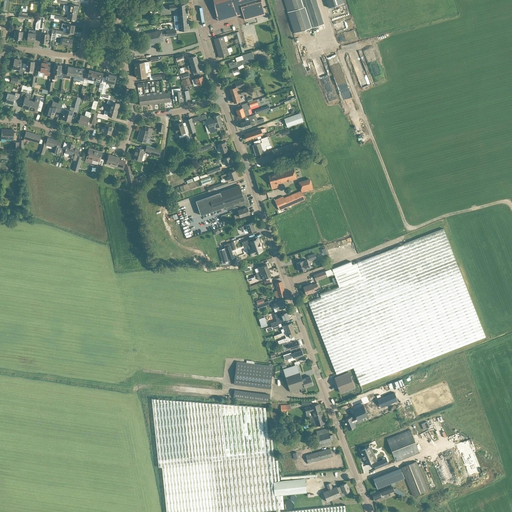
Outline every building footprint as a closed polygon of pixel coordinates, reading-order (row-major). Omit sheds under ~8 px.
[(264,14),(265,14),(260,0),(213,0),(217,17),(224,16),(225,18),(224,18),(225,18),(242,13),(242,14),(243,14),(244,20),(245,20),(244,19),(264,13),(264,14)] [(283,0),(295,33),(323,24),(315,0),(283,0)] [(177,9),(177,15),(188,14),(187,3),(182,4),(169,5),(169,10),(177,9)] [(64,5),(63,10),(77,12),(78,6),(70,4),(69,6),(64,5)] [(77,12),(63,10),(63,13),(68,14),(67,18),(76,19),(77,12)] [(177,15),(178,21),(183,21),(184,23),(188,22),(188,14),(177,15)] [(183,21),(178,21),(174,22),(175,25),(178,24),(179,31),(184,30),(189,30),(188,22),(184,23),(183,21)] [(66,32),(68,32),(73,33),(75,25),(67,24),(62,23),(62,27),(66,28),(66,32)] [(20,31),(21,26),(16,26),(16,31),(15,31),(14,39),(21,40),(23,31),(20,31)] [(29,29),(28,35),(27,40),(34,41),(36,30),(29,29)] [(42,30),(41,37),(40,42),(47,43),(48,40),(49,34),(44,34),(45,30),(42,30)] [(160,30),(143,34),(145,44),(148,44),(156,42),(163,40),(162,36),(161,31),(160,30)] [(63,35),(61,34),(61,38),(63,38),(62,45),(71,46),(72,39),(68,38),(68,36),(63,35)] [(214,39),(215,45),(225,42),(223,36),(214,39)] [(215,45),(217,51),(227,49),(225,42),(215,45)] [(227,49),(217,51),(219,58),(229,55),(227,49)] [(233,63),(233,62),(228,63),(230,68),(231,69),(224,71),(225,77),(234,74),(233,73),(239,71),(238,67),(245,63),(255,60),(252,52),(242,55),(243,59),(233,63)] [(189,58),(191,65),(198,63),(196,56),(189,58)] [(13,68),(18,69),(22,70),(23,68),(23,64),(23,63),(21,63),(21,60),(14,59),(13,68)] [(27,61),(27,64),(23,64),(23,68),(26,69),(30,69),(29,73),(33,73),(33,70),(34,66),(34,61),(27,61)] [(135,63),(136,71),(145,69),(144,66),(149,65),(149,61),(135,63)] [(50,72),(51,67),(48,66),(48,63),(45,63),(41,62),(41,66),(37,65),(36,71),(38,71),(37,76),(44,77),(44,75),(50,76),(50,72)] [(198,63),(191,65),(188,66),(189,69),(192,68),(194,75),(198,73),(198,70),(200,70),(198,63)] [(53,73),(53,78),(52,80),(56,81),(56,79),(57,74),(60,74),(63,74),(63,71),(60,71),(61,65),(54,64),(54,69),(53,73)] [(71,75),(74,76),(75,67),(68,66),(67,71),(63,71),(63,74),(62,78),(70,79),(71,75)] [(74,76),(73,79),(80,81),(84,81),(84,79),(85,74),(82,74),(83,69),(75,67),(74,76)] [(145,69),(136,71),(137,78),(151,76),(150,72),(145,73),(145,69)] [(87,79),(94,80),(96,71),(89,70),(87,79)] [(96,71),(94,80),(101,82),(103,73),(96,71)] [(111,84),(110,87),(114,87),(116,76),(109,74),(108,76),(108,77),(107,83),(111,84)] [(195,78),(196,80),(197,85),(204,83),(202,76),(195,78)] [(182,80),(184,87),(191,84),(189,78),(182,80)] [(229,89),(232,96),(238,94),(235,87),(229,89)] [(174,89),(172,89),(173,100),(175,100),(175,101),(182,100),(181,95),(181,91),(180,88),(177,88),(174,89)] [(165,92),(163,92),(164,102),(170,102),(169,93),(171,93),(171,91),(168,91),(168,93),(165,94),(165,92)] [(22,107),(29,109),(32,101),(29,100),(30,94),(22,92),(20,100),(24,101),(22,107)] [(6,103),(13,105),(14,100),(18,101),(20,94),(15,93),(15,95),(8,93),(6,98),(7,98),(6,103)] [(238,94),(232,96),(234,103),(240,101),(238,94)] [(32,101),(29,109),(36,111),(38,105),(42,106),(44,98),(36,96),(35,102),(32,101)] [(108,100),(107,103),(111,104),(110,108),(117,110),(119,110),(120,108),(119,107),(118,106),(119,103),(114,102),(111,101),(108,100)] [(61,105),(56,104),(55,103),(54,107),(48,105),(47,109),(46,114),(53,116),(55,111),(59,112),(61,105)] [(69,110),(65,109),(62,105),(60,112),(63,114),(62,118),(71,121),(74,108),(70,107),(69,110)] [(246,107),(241,108),(236,110),(238,117),(245,115),(245,116),(250,114),(248,109),(247,110),(246,107)] [(95,112),(94,116),(97,117),(103,118),(107,120),(109,115),(115,117),(116,114),(117,114),(118,113),(119,110),(117,110),(110,108),(109,111),(105,110),(104,115),(98,113),(95,112)] [(81,115),(80,118),(78,123),(87,125),(91,112),(86,111),(84,116),(81,115)] [(284,118),(287,127),(303,122),(300,113),(284,118)] [(205,114),(191,119),(193,122),(206,118),(205,114)] [(207,119),(206,119),(211,133),(213,132),(217,131),(217,130),(220,129),(219,126),(222,125),(219,114),(213,116),(213,117),(207,119)] [(250,122),(249,120),(240,123),(242,129),(265,121),(264,118),(255,121),(255,120),(250,122)] [(175,127),(174,127),(176,133),(177,133),(178,135),(185,133),(186,135),(188,141),(191,140),(189,134),(187,127),(184,129),(182,122),(175,124),(175,127)] [(187,126),(189,133),(196,131),(193,124),(187,126)] [(100,127),(99,130),(111,134),(113,127),(105,125),(104,128),(100,127)] [(137,140),(142,141),(145,142),(148,134),(151,135),(152,129),(146,127),(145,130),(140,129),(141,129),(139,136),(138,136),(137,140)] [(261,129),(244,134),(246,140),(263,135),(262,132),(266,131),(265,128),(261,129)] [(2,130),(1,135),(1,138),(13,139),(14,130),(10,130),(10,131),(2,130)] [(25,133),(25,134),(24,139),(39,143),(41,135),(26,131),(26,133),(25,133)] [(260,139),(262,142),(253,145),(254,149),(255,149),(255,150),(255,151),(254,151),(256,155),(263,152),(264,151),(265,149),(265,147),(270,145),(267,136),(260,139)] [(49,146),(55,148),(53,153),(56,154),(56,153),(57,154),(59,149),(61,141),(48,137),(46,145),(47,146),(46,147),(49,147),(49,146)] [(272,150),(274,159),(305,149),(302,141),(272,150)] [(64,142),(63,147),(62,148),(66,149),(65,152),(72,155),(71,159),(76,160),(77,156),(79,149),(73,147),(73,145),(68,143),(67,145),(65,142),(64,142)] [(217,145),(214,146),(215,149),(216,149),(218,154),(221,153),(223,152),(228,150),(225,142),(220,144),(217,145)] [(196,149),(197,152),(211,147),(210,144),(196,149)] [(131,158),(141,161),(143,154),(145,155),(146,152),(148,153),(149,151),(152,152),(152,154),(159,156),(160,150),(147,146),(145,150),(136,147),(133,158),(131,158)] [(102,165),(98,164),(102,152),(101,152),(101,153),(94,151),(95,150),(89,149),(85,162),(91,163),(90,164),(98,166),(95,177),(99,178),(102,165)] [(109,154),(107,159),(106,163),(105,163),(105,166),(110,167),(111,164),(117,166),(116,167),(123,169),(125,161),(121,160),(119,160),(119,157),(109,154)] [(77,156),(76,160),(73,170),(78,172),(82,157),(77,156)] [(219,160),(218,160),(220,164),(221,163),(222,166),(226,165),(227,165),(232,163),(230,156),(225,158),(219,160)] [(174,165),(163,169),(166,176),(180,171),(179,167),(178,164),(174,165)] [(297,179),(294,169),(283,172),(282,168),(278,169),(279,173),(268,176),(271,185),(278,183),(278,184),(283,183),(297,179)] [(223,174),(220,175),(222,179),(224,178),(225,178),(226,177),(228,181),(230,180),(232,179),(237,178),(235,171),(230,172),(223,174)] [(313,189),(310,178),(298,182),(301,190),(284,198),(285,202),(282,203),(284,208),(305,199),(301,192),(313,189)] [(228,184),(227,181),(208,188),(209,192),(215,190),(214,190),(217,189),(217,188),(228,184)] [(204,197),(195,201),(201,215),(210,212),(225,207),(226,210),(232,208),(234,208),(234,211),(238,210),(249,206),(246,196),(243,196),(239,185),(204,197)] [(285,202),(284,198),(283,196),(275,200),(279,210),(284,208),(282,203),(285,202)] [(238,210),(239,213),(234,215),(235,219),(249,214),(247,207),(249,206),(238,210)] [(284,220),(281,222),(283,229),(285,228),(286,229),(291,227),(290,226),(294,224),(292,218),(298,215),(296,210),(282,215),(284,220)] [(248,224),(239,227),(241,230),(244,229),(245,233),(248,232),(250,231),(255,230),(252,223),(248,224)] [(443,229),(361,260),(351,264),(350,261),(325,271),(326,276),(327,277),(334,274),(338,286),(320,293),(320,294),(321,297),(308,302),(336,374),(353,367),(360,385),(485,337),(443,229)] [(254,238),(242,242),(244,246),(251,244),(253,248),(250,249),(252,255),(259,253),(259,252),(262,251),(260,247),(261,247),(259,242),(257,239),(254,240),(254,238)] [(229,243),(224,245),(225,249),(228,256),(231,255),(229,249),(235,247),(233,244),(230,245),(229,243)] [(224,249),(219,250),(223,262),(228,261),(228,262),(230,261),(229,260),(228,256),(225,249),(224,249)] [(297,263),(298,266),(300,271),(309,268),(306,260),(297,263)] [(256,273),(256,275),(269,270),(267,265),(262,266),(258,268),(259,271),(256,273)] [(269,270),(256,275),(257,277),(258,280),(261,279),(262,281),(268,279),(267,277),(271,276),(269,270)] [(325,271),(314,275),(315,280),(326,276),(325,271)] [(285,296),(282,281),(275,283),(278,291),(275,292),(276,298),(279,297),(280,297),(285,296)] [(314,291),(314,289),(318,287),(317,283),(312,285),(312,284),(304,287),(306,294),(314,291)] [(271,304),(272,308),(276,307),(277,310),(280,308),(285,306),(284,304),(283,300),(278,302),(274,303),(271,304)] [(270,304),(269,301),(264,303),(257,306),(256,306),(258,309),(270,304)] [(287,312),(282,313),(280,314),(283,320),(289,318),(287,312)] [(284,329),(284,330),(285,332),(293,329),(291,323),(284,325),(286,328),(284,329)] [(278,334),(277,335),(278,337),(279,336),(284,334),(286,338),(289,336),(289,337),(291,336),(293,335),(296,335),(293,329),(285,332),(280,333),(278,334)] [(289,341),(281,343),(283,348),(289,346),(290,350),(295,348),(299,346),(299,345),(300,344),(299,342),(298,342),(298,341),(291,343),(290,340),(289,341)] [(301,350),(297,352),(291,354),(291,353),(283,355),(285,360),(288,359),(289,359),(295,357),(295,359),(303,356),(301,350)] [(273,366),(237,362),(234,384),(270,389),(273,366)] [(305,387),(302,379),(297,365),(283,369),(290,392),(305,387)] [(335,378),(338,385),(337,385),(338,389),(339,388),(341,393),(354,387),(349,372),(335,378)] [(310,376),(302,379),(305,387),(313,385),(310,376)] [(269,394),(234,390),(233,398),(268,402),(269,394)] [(394,392),(377,400),(380,407),(389,403),(389,404),(398,401),(394,392)] [(271,432),(268,433),(265,407),(152,399),(158,467),(162,466),(166,511),(244,511),(276,509),(276,511),(280,511),(281,511),(279,495),(306,492),(305,479),(280,481),(278,460),(274,460),(271,432)] [(310,412),(312,418),(314,417),(322,415),(319,404),(305,408),(306,413),(310,412)] [(355,417),(352,418),(351,417),(344,420),(348,429),(355,426),(353,422),(357,421),(358,423),(362,421),(361,419),(368,416),(363,405),(352,409),(355,417)] [(314,417),(312,418),(310,418),(312,424),(316,423),(316,425),(319,425),(324,423),(322,415),(314,417)] [(328,428),(323,429),(316,431),(318,438),(314,439),(317,448),(332,444),(331,440),(334,440),(333,434),(330,435),(328,428)] [(419,453),(410,430),(387,439),(396,462),(419,453)] [(366,449),(360,451),(362,455),(363,456),(362,456),(362,457),(363,456),(364,459),(363,459),(364,459),(365,461),(366,463),(367,463),(370,462),(372,461),(373,461),(374,463),(373,463),(372,463),(375,469),(388,464),(388,463),(388,464),(385,458),(386,458),(377,461),(376,461),(372,451),(370,452),(368,448),(368,447),(365,448),(366,449)] [(330,448),(325,450),(306,455),(308,463),(332,457),(330,448)] [(401,467),(405,478),(412,495),(427,489),(416,461),(401,467)] [(373,477),(377,488),(405,478),(400,467),(373,477)] [(341,486),(337,487),(340,496),(341,497),(345,495),(344,493),(349,491),(346,483),(341,485),(341,486)] [(337,487),(333,488),(329,490),(323,492),(327,501),(340,496),(337,487)] [(393,487),(372,494),(374,500),(382,497),(381,496),(394,491),(393,487)]
